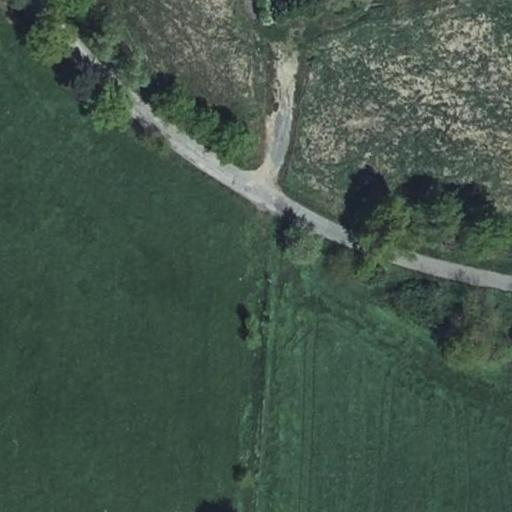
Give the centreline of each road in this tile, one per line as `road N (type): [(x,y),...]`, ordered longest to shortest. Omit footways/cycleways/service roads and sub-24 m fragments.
road 1 (unclassified): [(260,191),(214,168),(101,84),(36,0)]
road 2 (unclassified): [(362,0),(258,24),(283,110),(276,162),(260,191)]
road 3 (unclassified): [(511,284),(421,267),(260,191)]
